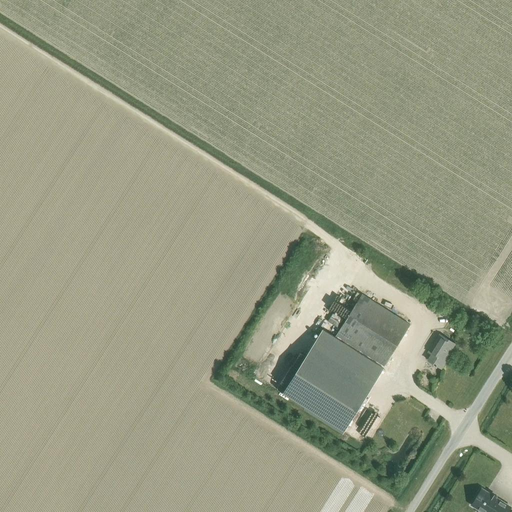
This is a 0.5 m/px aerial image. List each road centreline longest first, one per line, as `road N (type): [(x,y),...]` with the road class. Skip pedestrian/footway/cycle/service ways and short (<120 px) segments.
road 1 (unclassified): [(414,511),(511,355)]
road 2 (unknown): [(407,380),(511,461)]
